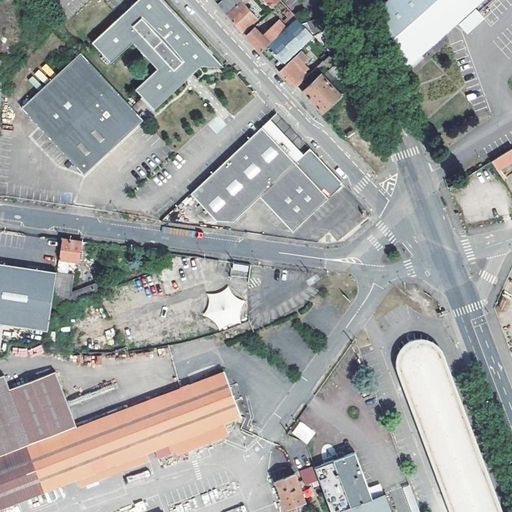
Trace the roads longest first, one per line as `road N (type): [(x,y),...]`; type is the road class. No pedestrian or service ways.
road 1 (residential): [(0,216),(351,265)]
road 2 (residential): [(192,0),(400,218)]
road 3 (secondary): [(352,0),(419,179)]
road 4 (residential): [(273,425),(383,271)]
